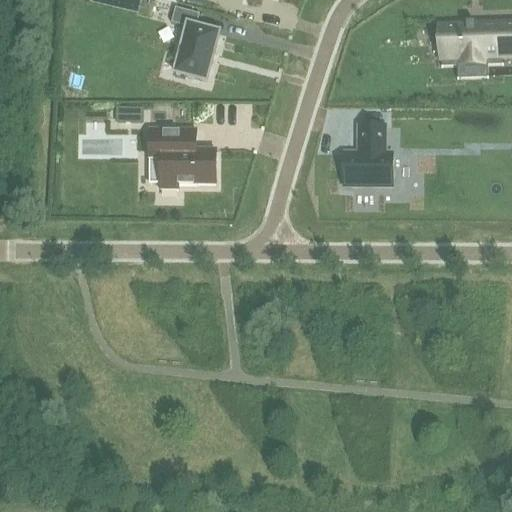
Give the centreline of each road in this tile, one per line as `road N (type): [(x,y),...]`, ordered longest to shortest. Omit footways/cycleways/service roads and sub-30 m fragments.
road 1 (residential): [(264,253),(341,21),(355,0)]
road 2 (residential): [(264,253),(0,251)]
road 3 (residential): [(511,255),(264,253)]
